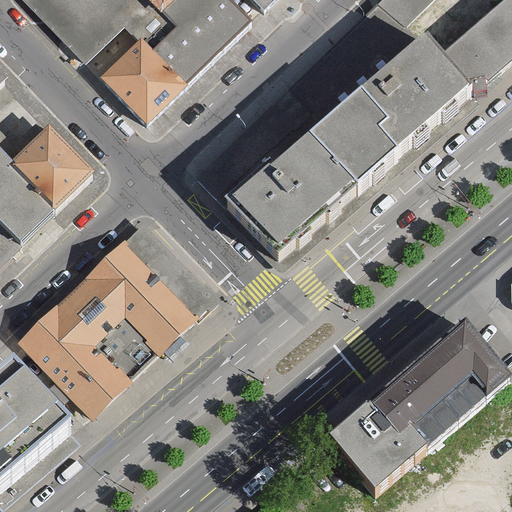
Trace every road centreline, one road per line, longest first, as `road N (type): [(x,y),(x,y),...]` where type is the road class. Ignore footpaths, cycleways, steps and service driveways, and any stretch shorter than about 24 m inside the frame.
road 1 (primary): [(170,511),(456,269)]
road 2 (primary): [(511,127),(283,322)]
road 3 (primary): [(283,322),(64,511)]
road 4 (residential): [(144,177),(331,0)]
road 5 (residential): [(144,177),(0,27)]
road 6 (residential): [(283,322),(144,177)]
road 7 (residential): [(0,315),(144,177)]
